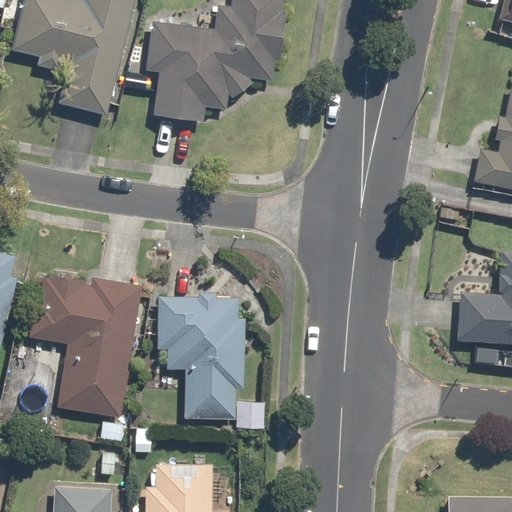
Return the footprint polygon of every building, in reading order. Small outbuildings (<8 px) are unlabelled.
[(54,105),(104,117),(130,0),(17,0),(5,52),(34,58),(32,66),(61,73),(54,105)] [(154,73),(149,117),(199,123),(201,107),(223,110),(227,78),(269,83),(271,62),(276,63),(283,12),(278,11),(279,0),(227,0),(226,7),(213,5),(210,29),(147,22),(141,72),(154,73)] [(511,0),(498,0),(493,19),(511,23),(511,0)] [(474,147),(467,181),(511,190),(511,84),(507,83),(500,118),(495,116),(490,137),(496,138),(493,151),(474,147)] [(455,290),(451,340),(511,344),(511,246),(496,246),(493,293),(455,290)] [(12,255),(0,252),(0,336),(15,276),(7,274),(12,255)] [(86,280),(38,273),(34,301),(31,300),(25,337),(62,342),(52,407),(119,417),(138,285),(86,277),(86,280)] [(233,296),(153,295),(152,350),(162,350),(161,370),(179,370),(179,419),(231,419),(231,427),(260,427),(260,399),(231,399),(232,388),(240,388),(241,317),(233,317),(233,296)] [(233,511),(234,511),(207,511),(207,464),(149,464),(150,485),(140,485),(139,511),(233,511)] [(106,511),(108,488),(49,484),(47,511),(106,511)] [(510,511),(511,495),(442,494),(441,511),(510,511)]
